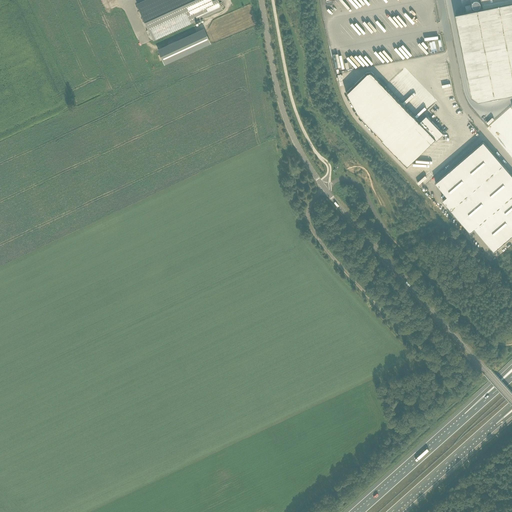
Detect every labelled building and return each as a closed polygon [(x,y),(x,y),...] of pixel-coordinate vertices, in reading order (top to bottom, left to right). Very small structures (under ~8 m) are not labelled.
[(153,40),(222,9),(217,0),(153,0),(138,7),(153,40)] [(466,11),(455,13),(472,95),(478,100),(511,93),(511,0),(481,0),(483,8),(472,10),(471,4),(465,5),(466,11)] [(205,29),(157,47),(163,63),(211,45),(205,29)] [(365,73),(346,92),(358,115),(408,165),(436,138),(437,139),(444,132),(426,115),(420,121),(371,72),(365,73)] [(511,174),(483,141),(435,183),(447,196),(442,200),(459,219),(463,215),(494,251),(511,235),(511,174)] [(423,186),(432,177),(425,170),(416,179),(423,186)]
